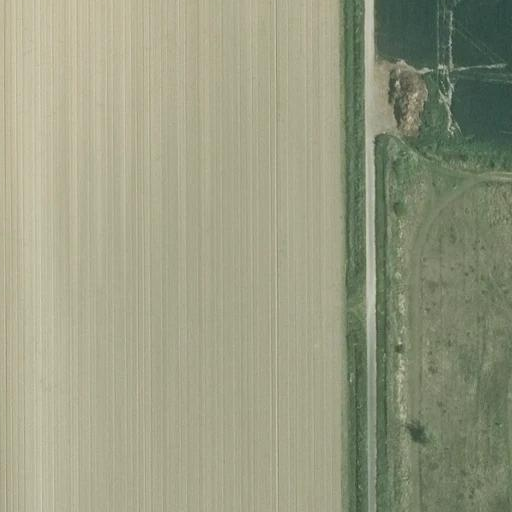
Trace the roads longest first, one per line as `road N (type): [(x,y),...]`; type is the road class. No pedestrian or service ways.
road 1 (track): [(369,511),(367,139)]
road 2 (track): [(367,139),(367,0)]
